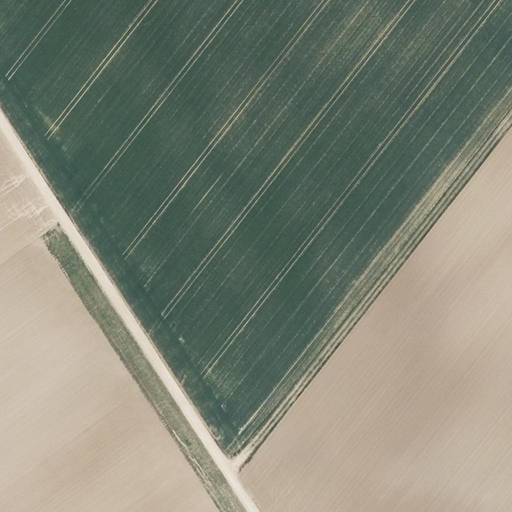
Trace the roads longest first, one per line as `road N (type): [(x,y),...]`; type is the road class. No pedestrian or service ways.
road 1 (track): [(259,511),(0,116)]
road 2 (track): [(511,120),(234,474)]
